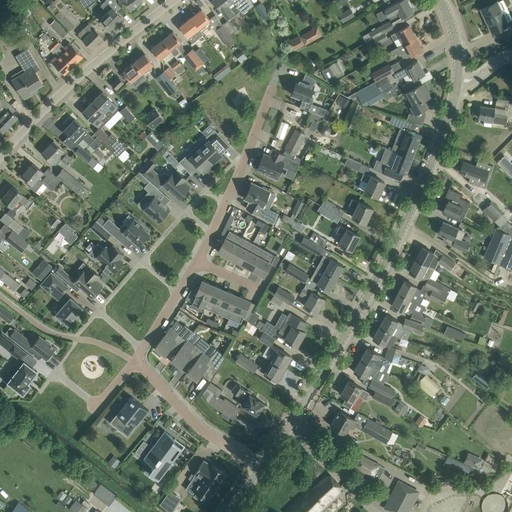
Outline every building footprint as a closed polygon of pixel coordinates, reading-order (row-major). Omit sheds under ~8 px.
[(57,0),(55,0),(47,8),(69,31),(74,26),(54,6),(58,1),(57,0)] [(79,0),(85,8),(93,3),(90,0),(79,0)] [(122,18),(117,12),(121,8),(117,4),(115,1),(113,0),(106,0),(101,6),(107,13),(101,19),(111,29),(112,27),(113,28),(118,24),(117,23),(122,18)] [(119,0),(120,1),(121,0),(122,0),(130,10),(143,0),(113,0),(115,1),(116,1),(117,2),(118,0),(119,0)] [(212,0),(219,8),(221,10),(226,16),(237,8),(243,14),(253,6),(248,0),(232,0),(212,0)] [(385,9),(390,20),(391,20),(395,27),(404,22),(402,17),(413,11),(406,0),(400,0),(394,4),(385,9)] [(270,14),(261,2),(255,7),(260,15),(259,16),(267,28),(270,27),(264,18),(270,14)] [(492,32),(507,25),(497,2),(481,10),(492,32)] [(350,8),(338,15),(343,23),(355,16),(350,8)] [(201,9),(190,18),(199,28),(203,34),(211,28),(210,26),(213,24),(209,19),(207,17),(201,9)] [(190,18),(179,27),(185,34),(187,37),(192,43),(203,34),(199,28),(190,18)] [(229,19),(222,24),(230,35),(237,29),(229,19)] [(54,20),(50,24),(62,37),(67,33),(54,20)] [(368,42),(385,33),(385,32),(395,27),(391,20),(390,20),(369,32),(362,36),(366,43),(368,42)] [(103,37),(96,30),(94,28),(89,23),(84,28),(79,32),(78,35),(91,48),(103,37)] [(215,30),(228,47),(235,42),(222,24),(215,30)] [(404,43),(416,37),(409,25),(397,31),(391,35),(394,41),(401,37),(404,43)] [(321,35),(317,29),(309,33),(313,40),(321,35)] [(173,32),(162,40),(170,51),(176,58),(176,57),(180,53),(181,53),(183,56),(186,54),(187,53),(186,53),(182,48),(182,46),(182,44),(181,42),(179,39),(173,32)] [(376,45),(388,39),(385,33),(368,42),(371,47),(376,45)] [(295,50),(303,45),(298,37),(290,41),(295,50)] [(423,49),(416,37),(404,43),(390,51),(392,56),(398,52),(399,55),(401,54),(404,59),(411,56),(423,49)] [(73,65),(83,56),(70,43),(64,48),(56,39),(52,42),(52,43),(73,65)] [(162,40),(151,49),(157,57),(159,59),(170,51),(162,40)] [(64,74),(73,65),(52,43),(48,47),(56,56),(51,61),(64,74)] [(12,80),(24,99),(37,91),(35,88),(42,83),(36,72),(40,69),(28,48),(15,56),(25,72),(12,80)] [(187,53),(186,54),(193,64),(191,66),(195,71),(204,64),(200,59),(194,52),(192,49),(186,53),(187,53)] [(145,54),(134,63),(142,73),(153,64),(145,54)] [(184,68),(176,58),(175,59),(176,60),(171,65),(178,74),(181,71),(184,74),(187,71),(184,68)] [(406,67),(399,72),(394,74),(398,80),(410,73),(413,79),(403,85),(407,92),(422,83),(418,77),(425,74),(417,61),(406,67)] [(338,62),(321,70),(328,83),(344,74),(338,62)] [(146,78),(142,73),(134,63),(123,71),(135,87),(146,78)] [(371,73),(376,81),(376,82),(387,76),(387,77),(395,73),(389,63),(371,73)] [(164,71),(170,79),(175,75),(169,67),(164,71)] [(155,78),(169,95),(177,89),(163,72),(155,78)] [(391,87),(392,86),(387,77),(387,76),(376,82),(382,92),(384,91),(387,97),(394,93),(391,87)] [(118,77),(111,85),(116,90),(124,83),(118,77)] [(314,85),(297,79),(291,95),(297,97),(294,103),(304,107),(304,106),(310,108),(313,99),(309,98),(314,85)] [(382,92),(376,82),(376,81),(348,97),(359,104),(362,103),(363,105),(370,104),(384,96),(382,92)] [(425,89),(422,83),(407,92),(403,94),(406,99),(409,97),(410,99),(413,105),(410,107),(415,115),(428,107),(424,99),(429,96),(429,95),(430,94),(427,88),(425,89)] [(112,102),(109,99),(102,92),(92,102),(110,119),(115,113),(113,111),(117,107),(112,102)] [(496,101),(509,103),(511,103),(511,96),(498,94),(496,101)] [(185,98),(179,103),(182,107),(188,103),(185,98)] [(362,105),(353,101),(349,113),(357,117),(362,105)] [(104,124),(110,119),(92,102),(83,112),(93,122),(93,121),(98,126),(102,122),(104,124)] [(0,121),(7,129),(18,118),(11,111),(8,108),(7,109),(3,104),(0,107),(0,121)] [(480,106),(478,118),(484,119),(483,125),(492,126),(493,122),(506,124),(507,117),(494,115),(495,108),(480,106)] [(125,107),(119,112),(128,121),(134,116),(125,107)] [(155,107),(142,117),(152,129),(153,127),(162,121),(164,119),(155,107)] [(319,107),(316,113),(325,117),(328,112),(325,111),(326,109),(319,107)] [(320,119),(315,116),(309,128),(314,130),(320,119)] [(75,120),(63,131),(68,136),(71,138),(73,140),(77,144),(83,139),(85,141),(89,145),(89,144),(94,139),(97,136),(94,133),(91,136),(84,129),(82,127),(75,120)] [(100,128),(94,133),(97,136),(103,142),(109,148),(118,156),(121,153),(126,148),(111,133),(110,135),(108,136),(100,128)] [(196,146),(213,163),(222,154),(218,150),(226,143),(214,129),(196,146)] [(396,152),(412,158),(421,136),(405,129),(396,152)] [(295,155),(305,135),(295,130),(285,150),(295,155)] [(152,131),(146,137),(153,145),(159,139),(152,131)] [(63,150),(61,148),(53,141),(42,152),(52,162),(55,165),(61,160),(66,165),(72,160),(63,151),(63,150)] [(75,151),(94,168),(98,162),(79,146),(75,151)] [(213,163),(196,146),(179,162),(191,175),(199,168),(203,172),(213,163)] [(277,180),(282,167),(282,166),(288,168),(287,168),(295,171),(299,163),(273,149),(269,155),(263,153),(257,170),(268,174),(267,176),(277,180)] [(412,158),(396,152),(391,166),(377,160),(373,169),(383,174),(392,177),(394,169),(406,174),(412,158)] [(358,171),(362,163),(344,156),(341,162),(345,163),(344,164),(358,171)] [(511,167),(502,157),(497,162),(511,177),(511,167)] [(150,171),(152,168),(156,164),(151,160),(140,172),(149,181),(154,175),(150,171)] [(463,162),(459,172),(468,176),(470,176),(468,182),(485,188),(493,166),(478,161),(476,166),(472,165),(463,162)] [(60,180),(55,176),(47,169),(44,173),(32,163),(22,175),(32,184),(29,187),(35,191),(42,182),(52,190),(60,180)] [(84,186),(62,169),(57,176),(84,198),(90,191),(84,186)] [(180,197),(182,198),(186,193),(185,192),(186,191),(185,189),(188,186),(184,182),(187,179),(176,170),(174,173),(173,172),(169,176),(164,171),(160,175),(158,174),(155,177),(163,183),(162,184),(179,199),(180,197)] [(383,191),(381,190),(384,182),(371,176),(363,173),(360,179),(368,183),(364,191),(378,197),(378,196),(380,197),(383,191)] [(150,202),(143,209),(158,223),(170,210),(158,199),(163,193),(149,181),(144,188),(148,192),(144,196),(150,202)] [(250,201),(246,209),(273,224),(278,214),(264,207),(268,199),(266,199),(270,191),(267,190),(267,189),(263,187),(261,188),(251,183),(251,185),(249,185),(247,189),(248,191),(244,199),(250,201)] [(22,195),(20,193),(12,187),(2,199),(16,210),(18,208),(21,205),(21,203),(25,206),(26,207),(30,201),(22,195)] [(464,215),(465,212),(469,203),(462,200),(462,199),(448,192),(445,199),(448,200),(442,212),(457,219),(459,212),(464,215)] [(325,198),(320,206),(331,213),(335,207),(336,205),(325,198)] [(372,209),(363,204),(359,202),(352,199),(349,205),(356,209),(352,217),(366,223),(372,209)] [(305,204),(299,200),(292,213),(298,217),(305,204)] [(491,201),(482,210),(484,212),(485,213),(492,220),(493,221),(503,212),(491,201)] [(54,216),(48,223),(55,228),(57,226),(61,222),(54,216)] [(96,220),(102,226),(111,234),(126,247),(132,241),(136,244),(139,240),(141,241),(148,233),(142,227),(143,226),(134,219),(128,226),(126,225),(123,225),(121,226),(119,228),(108,218),(105,222),(99,216),(96,220)] [(30,233),(14,219),(9,226),(18,233),(18,234),(25,240),(30,233)] [(102,226),(96,220),(90,228),(105,241),(111,234),(102,226)] [(66,222),(58,231),(66,237),(65,239),(71,244),(78,236),(73,231),(74,230),(66,222)] [(304,227),(295,222),(292,226),(301,232),(304,227)] [(458,228),(452,226),(443,222),(437,234),(444,237),(442,241),(466,252),(469,244),(461,240),(465,232),(458,229),(458,228)] [(261,227),(259,231),(265,234),(267,230),(269,226),(263,223),(261,227)] [(338,243),(343,245),(352,250),(359,236),(346,229),(339,225),(336,232),(342,236),(338,243)] [(28,244),(12,230),(8,235),(0,229),(0,242),(2,241),(1,240),(3,238),(5,239),(21,252),(28,244)] [(511,235),(496,229),(492,237),(507,243),(498,264),(511,270),(511,268),(511,235)] [(225,255),(229,257),(241,237),(229,230),(218,251),(220,252),(219,253),(225,255)] [(317,234),(313,241),(324,247),(327,242),(328,240),(317,234)] [(252,243),(241,237),(229,257),(231,258),(230,259),(236,262),(237,261),(241,264),(252,243)] [(492,237),(484,258),(498,264),(507,243),(492,237)] [(253,270),(264,249),(252,243),(241,264),(242,264),(242,266),(248,268),(248,267),(253,270)] [(96,257),(114,272),(120,265),(119,264),(121,262),(122,263),(123,261),(120,259),(124,254),(113,245),(109,249),(105,246),(96,257)] [(292,259),(295,252),(280,245),(277,252),(292,259)] [(319,260),(324,251),(312,245),(307,254),(319,260)] [(415,260),(434,269),(438,262),(450,271),(450,270),(455,274),(460,268),(455,264),(455,263),(443,254),(440,258),(434,253),(431,252),(422,247),(415,260)] [(275,256),(264,249),(253,270),(254,270),(253,272),(259,274),(259,273),(264,276),(271,265),(275,267),(278,261),(274,259),(275,256)] [(343,266),(334,261),(331,259),(331,260),(323,255),(317,267),(336,278),(343,266)] [(429,278),(434,269),(415,260),(409,272),(418,277),(427,281),(425,285),(438,293),(454,301),(456,298),(447,293),(449,288),(429,278)] [(46,263),(34,276),(41,282),(50,272),(52,271),(53,269),(46,263)] [(101,287),(102,285),(96,280),(99,276),(89,266),(88,267),(83,263),(78,268),(79,269),(77,270),(81,273),(74,281),(90,295),(94,291),(95,293),(97,292),(98,293),(102,288),(101,287)] [(305,282),(308,276),(297,270),(298,268),(292,264),(287,271),(305,282)] [(59,266),(54,272),(67,284),(73,278),(59,266)] [(310,280),(320,286),(329,291),(336,278),(317,267),(310,280)] [(0,268),(0,279),(11,288),(16,281),(5,273),(0,268)] [(56,287),(63,294),(69,288),(50,272),(41,282),(40,284),(50,293),(56,287)] [(197,292),(192,290),(186,300),(204,308),(213,286),(209,284),(204,281),(203,282),(201,281),(197,292)] [(421,290),(413,285),(404,281),(398,293),(416,303),(420,305),(423,298),(418,295),(421,290)] [(312,292),(314,288),(306,283),(300,294),(308,299),(304,306),(316,313),(324,299),(312,292)] [(216,313),(225,292),(221,289),(216,286),(215,287),(213,286),(204,308),(216,313)] [(274,295),(282,300),(290,304),(294,297),(278,287),(274,295)] [(20,294),(25,298),(31,292),(25,288),(20,294)] [(432,290),(429,296),(443,304),(446,297),(432,290)] [(225,292),(216,313),(228,318),(238,297),(233,295),(233,294),(228,291),(227,292),(225,292)] [(420,305),(416,303),(398,293),(391,306),(403,312),(403,311),(408,314),(411,315),(409,320),(423,325),(430,327),(433,319),(426,317),(427,316),(422,314),(425,307),(420,305)] [(63,321),(68,325),(82,308),(70,297),(70,298),(66,295),(62,299),(66,302),(56,314),(57,315),(55,317),(62,323),(63,321)] [(241,323),(250,302),(245,300),(245,299),(239,296),(239,297),(238,297),(228,318),(241,323)] [(0,305),(0,315),(4,319),(9,312),(0,306),(0,305)] [(258,317),(251,313),(246,321),(253,326),(258,317)] [(280,329),(277,335),(285,339),(285,340),(288,342),(297,346),(300,340),(305,332),(302,330),(306,323),(289,313),(287,316),(284,321),(285,321),(280,329)] [(403,324),(398,321),(386,314),(379,327),(398,337),(407,340),(412,331),(420,334),(423,325),(409,320),(405,318),(403,324)] [(261,330),(265,324),(259,320),(255,326),(257,327),(260,330),(261,330)] [(169,349),(175,354),(187,341),(194,332),(185,325),(177,333),(170,328),(154,349),(155,349),(160,353),(161,352),(165,355),(169,349)] [(444,333),(460,340),(465,333),(447,326),(444,333)] [(270,347),(275,339),(263,331),(263,332),(260,330),(257,327),(252,334),(259,338),(258,339),(270,347)] [(393,346),(398,337),(379,327),(372,339),(384,345),(388,347),(387,352),(401,356),(403,350),(393,346)] [(55,348),(50,344),(51,343),(46,338),(45,340),(39,336),(33,344),(14,329),(12,332),(9,329),(5,334),(38,360),(41,356),(48,361),(52,355),(51,354),(55,348)] [(187,341),(175,354),(170,361),(170,362),(171,361),(176,366),(177,364),(181,367),(185,362),(191,367),(203,353),(210,344),(201,337),(193,345),(187,341)] [(22,360),(27,354),(14,344),(9,351),(19,358),(13,366),(13,369),(16,372),(8,382),(8,383),(9,383),(4,390),(12,396),(17,389),(23,394),(30,385),(28,383),(36,372),(37,372),(24,361),(22,360)] [(272,352),(268,359),(284,369),(291,356),(278,349),(272,346),(269,351),(272,352)] [(404,358),(401,356),(387,352),(385,358),(367,347),(360,360),(379,370),(383,364),(386,366),(389,360),(402,365),(404,358)] [(203,353),(191,367),(186,374),(187,374),(192,378),(193,377),(197,380),(201,374),(210,382),(225,357),(217,350),(209,358),(203,353)] [(236,360),(235,361),(253,373),(259,365),(240,353),(236,360)] [(264,373),(268,376),(277,381),(284,369),(268,359),(265,358),(261,365),(258,370),(264,373)] [(379,370),(360,360),(353,372),(365,379),(368,373),(375,377),(379,370)] [(415,383),(430,398),(441,387),(427,374),(429,368),(421,364),(417,370),(420,372),(415,383)] [(477,370),(471,378),(487,390),(493,382),(477,370)] [(369,386),(376,389),(392,397),(395,391),(372,379),(369,386)] [(365,400),(369,393),(357,386),(348,381),(341,395),(346,398),(342,404),(350,408),(357,395),(365,400)] [(211,404),(228,415),(231,409),(222,403),(224,400),(219,396),(223,390),(210,382),(202,394),(211,404)] [(242,406),(248,409),(256,415),(264,404),(250,395),(251,393),(236,383),(231,391),(246,400),(242,406)] [(376,389),(372,398),(391,407),(395,399),(392,397),(376,389)] [(120,431),(127,437),(149,410),(131,396),(116,414),(119,416),(114,422),(122,429),(120,431)] [(403,416),(409,407),(401,401),(394,410),(403,416)] [(339,411),(330,426),(339,431),(345,434),(349,427),(353,429),(355,426),(357,421),(354,420),(347,416),(339,411)] [(364,426),(362,430),(385,443),(392,432),(368,418),(364,426)] [(143,458),(153,466),(148,473),(158,481),(185,446),(184,446),(182,449),(172,441),(175,438),(164,430),(143,458)] [(135,452),(139,455),(147,444),(143,441),(135,452)] [(414,449),(423,453),(426,446),(417,442),(414,449)] [(449,456),(446,462),(468,472),(471,466),(479,469),(484,458),(470,452),(465,463),(449,456)] [(359,454),(353,466),(374,477),(378,480),(385,468),(380,466),(380,465),(359,454)] [(208,500),(225,474),(211,464),(210,465),(203,461),(194,474),(195,475),(191,481),(198,485),(194,491),(196,493),(194,496),(203,502),(205,498),(208,500)] [(310,487),(304,493),(322,511),(342,493),(333,483),(326,476),(312,490),(310,487)] [(406,511),(417,491),(400,482),(386,509),(392,511),(406,511)] [(169,491),(159,505),(168,511),(172,511),(179,502),(173,497),(175,494),(169,491)] [(304,493),(285,511),(321,511),(322,511),(304,493)] [(76,499),(69,508),(73,511),(84,511),(88,509),(76,499)] [(30,511),(18,503),(11,511),(30,511)]
